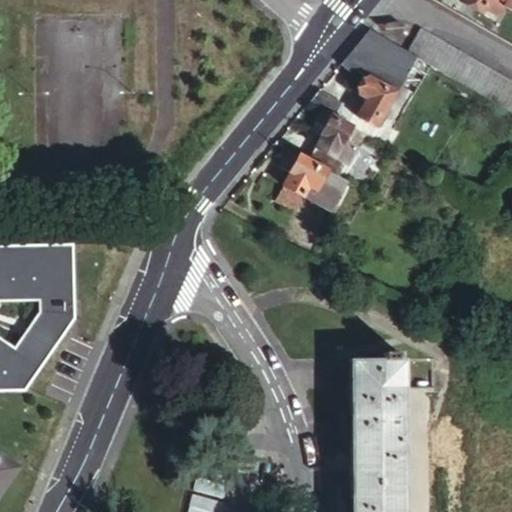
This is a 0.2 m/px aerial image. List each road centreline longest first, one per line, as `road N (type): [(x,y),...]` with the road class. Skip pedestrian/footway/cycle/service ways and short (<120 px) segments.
road 1 (unclassified): [(173,245),(53,511)]
road 2 (unclassified): [(323,39),(173,245)]
road 3 (residential): [(173,245),(242,355),(266,415)]
road 4 (residential): [(403,0),(511,58)]
